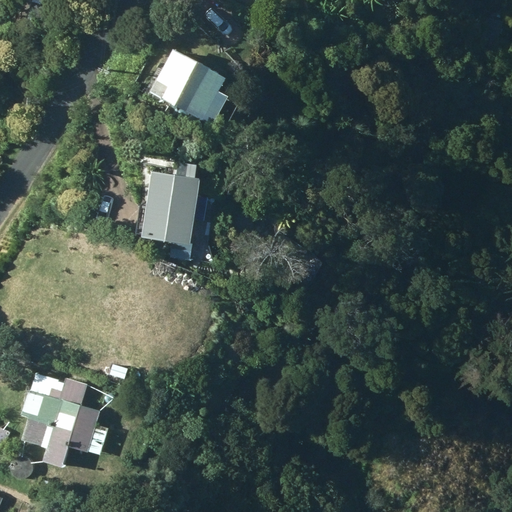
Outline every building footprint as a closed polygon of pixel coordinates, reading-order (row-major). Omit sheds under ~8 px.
[(222,79),(229,64),(176,37),(154,81),(216,112),(231,84),(222,79)] [(193,232),(202,167),(196,167),(199,153),(181,151),(180,164),(154,161),(145,225),(193,232)] [(100,456),(108,429),(95,425),(99,412),(79,406),(85,384),(65,379),(59,401),(27,392),(20,417),(26,419),(20,442),(46,449),(42,464),(62,469),(68,447),(100,456)] [(0,430),(0,449),(2,450),(9,435),(0,430)] [(31,511),(36,501),(22,496),(15,511),(31,511)]
